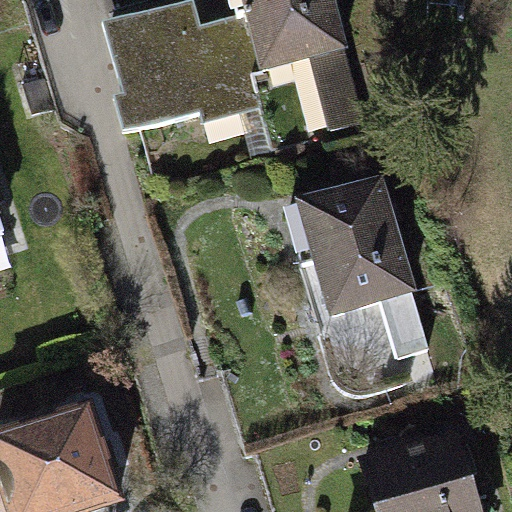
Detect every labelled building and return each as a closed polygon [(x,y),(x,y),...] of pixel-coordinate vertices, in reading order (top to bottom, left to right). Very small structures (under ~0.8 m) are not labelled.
[(235,0),(243,32),(261,98),(366,71),(347,0),(235,0)] [(195,12),(107,35),(135,139),(199,122),(205,144),(269,128),(261,98),(243,32),(203,42),(195,12)] [(295,217),(334,338),(447,303),(409,181),(295,217)] [(100,410),(0,441),(0,463),(15,511),(125,511),(132,510),(100,410)] [(499,511),(478,443),(369,477),(380,511),(499,511)]
